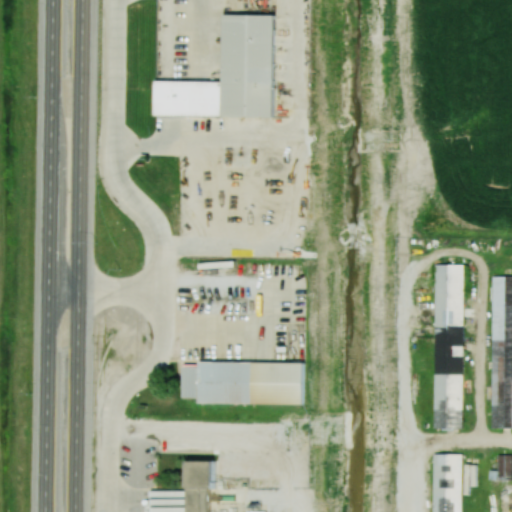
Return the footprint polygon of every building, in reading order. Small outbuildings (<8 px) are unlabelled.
[(222,108),(224,7),(276,8),(274,109),(222,108)] [(438,267),(464,267),(464,429),(438,428),(438,267)] [(511,428),(494,428),(495,277),(511,277),(511,428)] [(202,363),(307,364),(306,405),(202,403),(202,363)] [(435,511),(435,455),(465,455),(465,511),(435,511)] [(188,457),(214,458),(214,485),(187,485),(188,457)]
